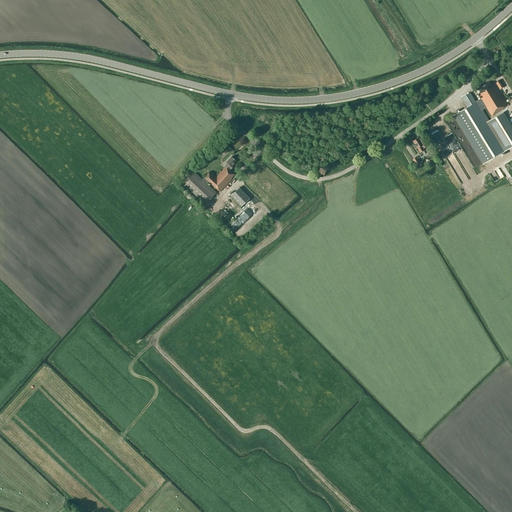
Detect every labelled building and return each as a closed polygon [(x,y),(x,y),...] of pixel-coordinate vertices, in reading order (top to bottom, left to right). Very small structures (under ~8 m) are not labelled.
[(462,98),(467,107),(453,116),(482,164),(511,145),(511,127),(503,112),(489,121),(482,109),(485,106),(492,116),(499,112),(503,109),(503,108),(508,105),(500,92),(499,93),(494,86),(497,84),(500,89),(504,87),(500,80),(496,83),(493,84),(491,80),(475,89),(481,99),(475,102),(470,93),(462,98)] [(439,129),(434,132),(441,149),(446,146),(439,129)] [(418,137),(413,141),(417,148),(420,152),(424,150),(423,149),(428,146),(422,136),(419,138),(418,137)] [(232,156),(226,162),(227,163),(224,165),(225,166),(226,166),(216,177),(210,171),(202,180),(193,171),(182,183),(205,205),(216,192),(207,184),(209,182),(220,192),(232,178),(231,178),(234,174),(230,170),(232,167),(231,166),(237,161),(232,156)] [(458,176),(463,171),(460,167),(454,171),(458,176)] [(241,206),(250,198),(240,187),(231,195),(241,206)]
